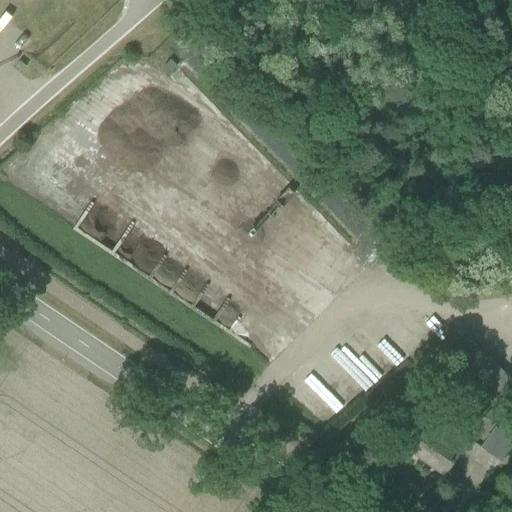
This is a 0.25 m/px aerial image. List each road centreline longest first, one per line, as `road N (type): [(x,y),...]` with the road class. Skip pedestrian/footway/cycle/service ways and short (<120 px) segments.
road 1 (tertiary): [(334,511),(0,282)]
road 2 (unclassified): [(0,145),(157,3)]
